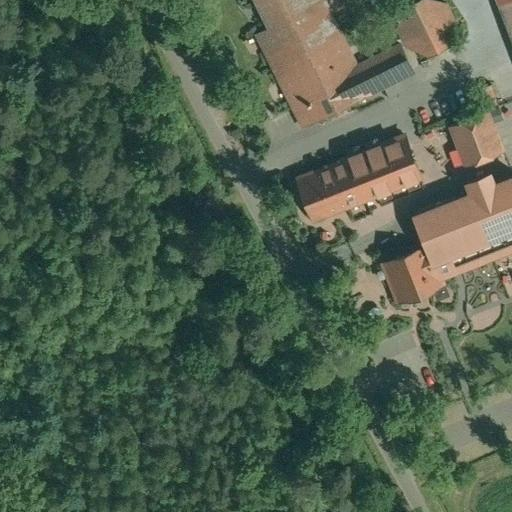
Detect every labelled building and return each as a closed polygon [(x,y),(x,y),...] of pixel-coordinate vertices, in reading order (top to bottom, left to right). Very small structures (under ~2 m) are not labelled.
[(358,65),(325,0),(256,0),(270,27),(258,33),(304,126),(372,93),(358,65)] [(452,32),(453,22),(451,13),(445,4),(438,0),(416,0),(409,5),(403,14),(402,24),(404,33),(410,42),(418,47),(428,49),(438,47),(446,41),(452,32)] [(511,0),(501,0),(511,30),(511,0)] [(394,47),(358,65),(372,93),(408,75),(394,47)] [(490,110),(452,124),(467,163),(504,149),(490,110)] [(300,175),(316,217),(422,176),(405,133),(340,158),(341,160),(300,175)] [(491,172),(469,181),(472,189),(416,211),(429,244),(384,262),(386,268),(380,271),(382,277),(389,275),(399,300),(445,282),(443,276),(511,248),(511,173),(494,180),(491,172)]
